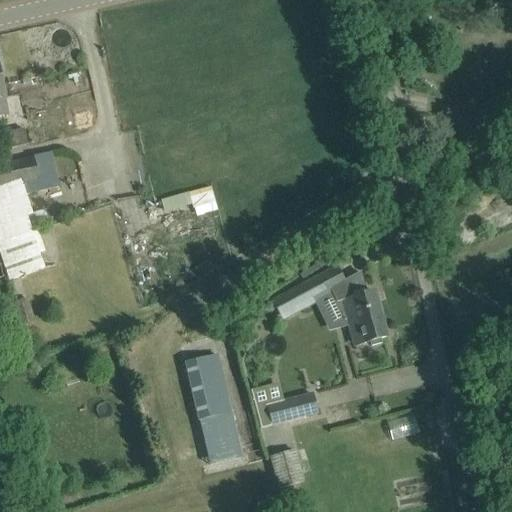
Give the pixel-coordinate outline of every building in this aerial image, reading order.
[(0,133),(0,136),(3,151),(28,145),(25,128),(0,133)] [(0,191),(1,191),(13,189),(15,197),(25,194),(58,187),(50,153),(9,162),(6,150),(0,151),(0,191)] [(193,209),(215,202),(211,187),(188,194),(193,209)] [(0,252),(10,281),(44,269),(27,217),(32,214),(25,194),(15,197),(13,189),(1,191),(0,191),(0,252)] [(329,257),(332,261),(333,263),(339,259),(335,253),(329,257)] [(337,267),(290,292),(300,311),(318,301),(339,293),(353,344),(364,341),(364,343),(386,337),(374,292),(367,294),(361,273),(345,282),(337,267)] [(12,302),(19,327),(34,322),(27,298),(12,302)] [(235,441),(230,415),(231,415),(218,356),(184,364),(197,423),(209,420),(215,446),(235,441)] [(309,386),(303,361),(291,364),(297,388),(309,386)] [(311,395),(267,407),(271,425),(284,422),(284,423),(317,414),(311,395)] [(300,426),(291,428),(295,442),(303,440),(300,426)] [(304,483),(294,451),(268,458),(278,491),(304,483)]
